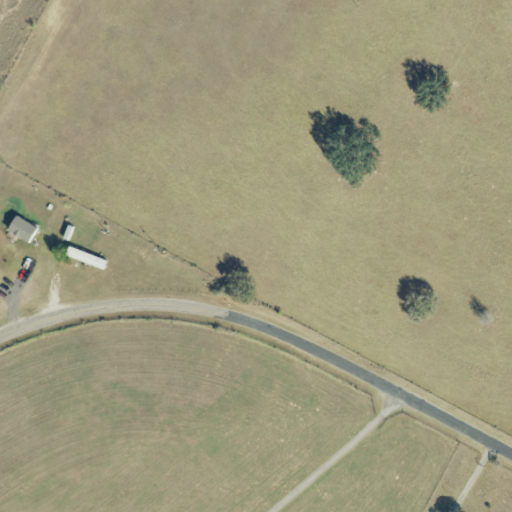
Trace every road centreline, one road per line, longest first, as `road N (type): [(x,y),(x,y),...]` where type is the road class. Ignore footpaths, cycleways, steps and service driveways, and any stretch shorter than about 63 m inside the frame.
road 1 (residential): [(511,447),(370,370),(224,308),(114,303),(0,335)]
road 2 (residential): [(0,115),(62,0)]
